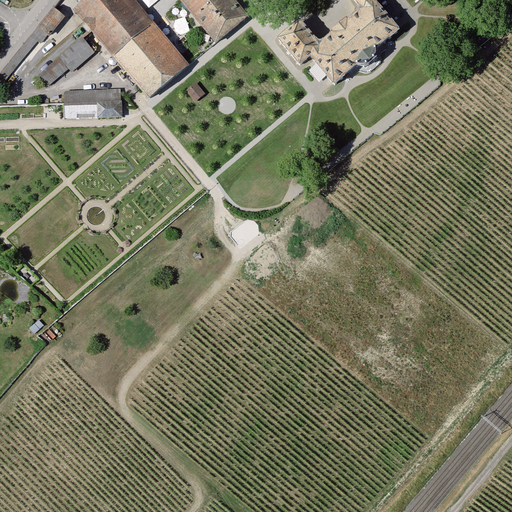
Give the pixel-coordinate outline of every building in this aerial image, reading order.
[(186,70),(127,0),(91,0),(72,16),(145,104),(186,70)] [(223,0),(182,0),(177,5),(214,49),(244,24),(223,0)] [(398,37),(375,8),(384,0),(345,0),(358,15),(316,49),(297,27),(275,44),(298,72),(308,64),(331,91),(353,71),(365,73),(375,65),(376,53),(398,37)] [(10,84),(64,14),(54,6),(0,76),(10,84)] [(64,78),(97,54),(86,39),(41,72),(51,86),(63,77),(64,78)] [(115,94),(64,95),(64,119),(115,118),(115,94)]
